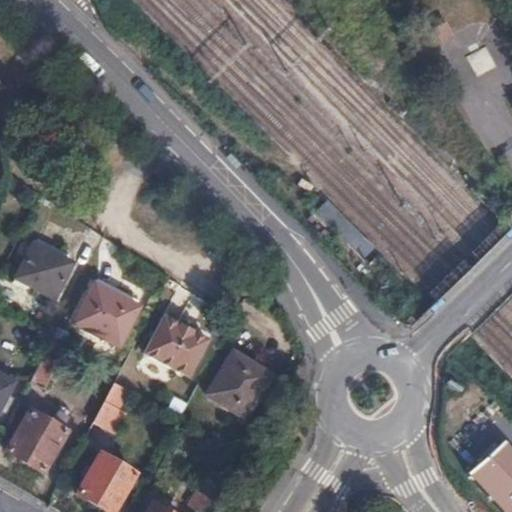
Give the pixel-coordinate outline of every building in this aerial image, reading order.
[(476,78),(496,68),(485,45),(465,55),(476,78)] [(35,243),(16,278),(55,297),(72,262),(35,243)] [(96,282),(74,323),(118,346),(139,305),(96,282)] [(164,315),(144,353),(189,377),(209,339),(193,331),(180,324),(164,315)] [(182,319),(180,324),(193,331),(196,327),(182,319)] [(43,356),(56,362),(66,342),(53,336),(43,356)] [(232,353),(208,395),(245,416),(269,375),(232,353)] [(43,356),(30,381),(43,387),(56,362),(43,356)] [(0,376),(0,407),(13,383),(0,376)] [(114,383),(105,401),(121,409),(130,392),(114,383)] [(105,401),(94,421),(114,432),(125,411),(121,409),(105,401)] [(29,410),(7,450),(46,472),(69,432),(29,410)] [(511,435),(511,434),(474,465),(511,510),(511,435)] [(99,453),(76,493),(108,511),(113,511),(136,473),(99,453)] [(189,506),(200,511),(204,511),(217,491),(204,483),(189,506)]
